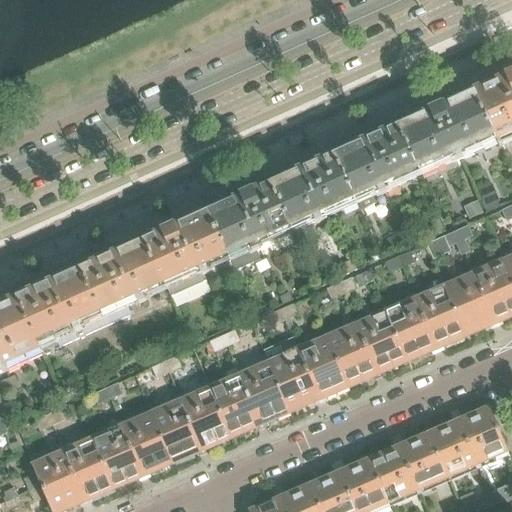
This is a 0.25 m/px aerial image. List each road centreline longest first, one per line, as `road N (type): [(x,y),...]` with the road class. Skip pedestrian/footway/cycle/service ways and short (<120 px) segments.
road 1 (tertiary): [(0,251),(511,22)]
road 2 (tertiary): [(389,0),(0,174)]
road 3 (residential): [(213,487),(498,366)]
